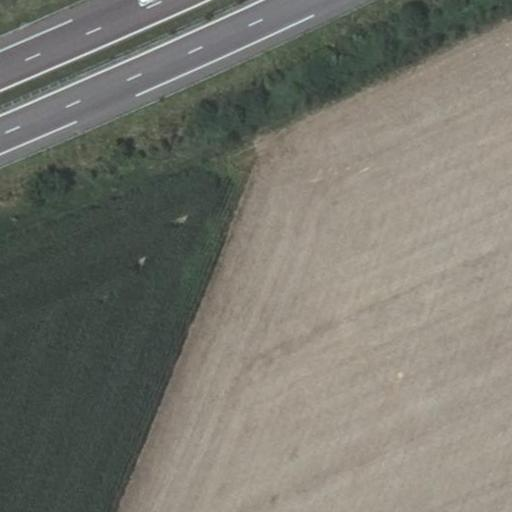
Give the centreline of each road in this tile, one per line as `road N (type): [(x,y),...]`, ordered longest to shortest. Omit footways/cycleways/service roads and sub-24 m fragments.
road 1 (motorway): [(0,139),(314,0)]
road 2 (motorway): [(146,0),(0,63)]
